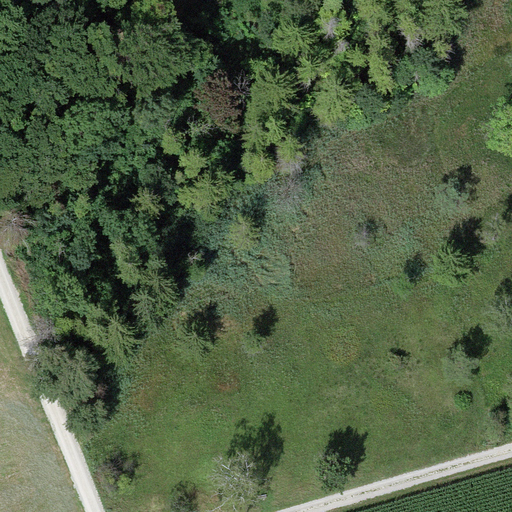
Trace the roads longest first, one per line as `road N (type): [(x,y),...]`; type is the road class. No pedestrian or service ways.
road 1 (track): [(184,0),(148,29),(0,208)]
road 2 (track): [(0,268),(95,511)]
road 3 (track): [(511,451),(304,511)]
